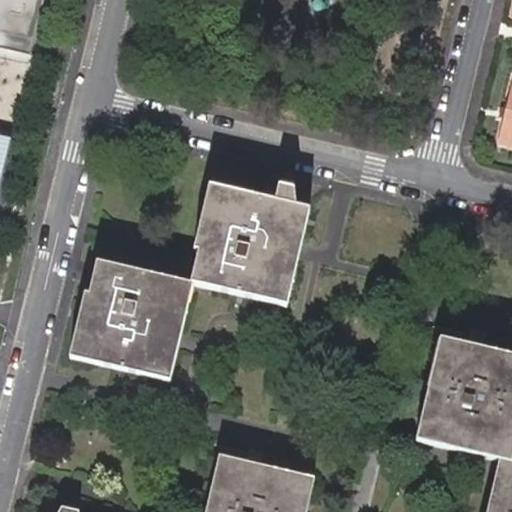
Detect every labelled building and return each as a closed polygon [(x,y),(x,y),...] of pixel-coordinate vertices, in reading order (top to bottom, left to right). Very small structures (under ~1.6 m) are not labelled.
[(0,28),(0,54),(24,61),(31,37),(0,28)] [(511,88),(498,148),(511,151),(511,88)] [(0,133),(0,261),(26,139),(0,133)] [(325,207),(344,208),(346,194),(327,192),(325,207)] [(283,313),(307,219),(297,218),(292,198),(276,194),(272,211),(216,197),(200,259),(194,291),(201,292),(283,313)] [(200,259),(216,197),(207,195),(192,257),(200,259)] [(288,314),(292,313),(316,221),(307,219),(283,313),(288,314)] [(96,304),(80,370),(171,388),(194,291),(103,273),(96,304)] [(177,390),(201,292),(194,291),(171,388),(177,390)] [(74,368),(80,370),(96,304),(90,303),(74,368)] [(416,444),(422,446),(443,351),(437,350),(416,444)] [(498,463),(505,465),(511,435),(511,366),(443,351),(422,446),(498,463)] [(213,511),(226,460),(219,458),(206,511),(213,511)] [(300,511),(308,482),(226,460),(213,511),(300,511)] [(486,511),(493,511),(505,465),(498,463),(486,511)] [(505,465),(493,511),(511,511),(511,466),(505,465)] [(307,511),(315,483),(308,482),(300,511),(307,511)]
